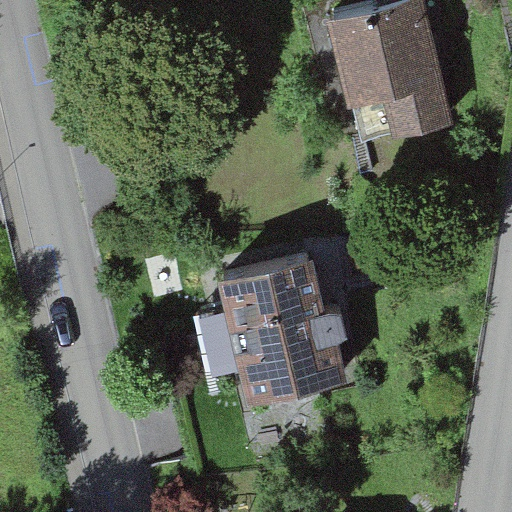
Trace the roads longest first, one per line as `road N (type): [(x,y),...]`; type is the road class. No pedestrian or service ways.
road 1 (residential): [(123,511),(6,0)]
road 2 (residential): [(511,349),(486,511)]
